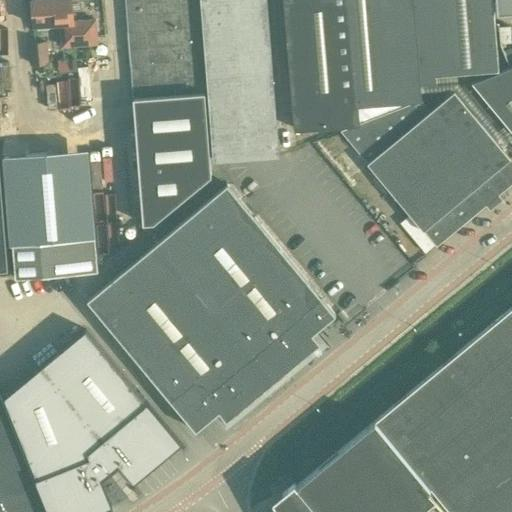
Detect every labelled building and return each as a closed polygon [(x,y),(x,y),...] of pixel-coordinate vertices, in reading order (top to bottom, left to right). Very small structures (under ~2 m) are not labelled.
[(59,23),(72,22),(72,21),(70,0),(30,0),(32,25),(59,23)] [(124,0),(144,222),(144,223),(146,222),(198,183),(209,174),(203,91),(204,91),(207,91),(212,159),(214,159),(276,154),(271,87),(264,0),(124,0)] [(284,0),(295,128),(359,123),(357,103),(355,78),(348,0),(284,0)] [(348,0),(355,78),(357,103),(420,97),(418,74),(412,0),(348,0)] [(412,0),(418,74),(500,67),(494,0),(412,0)] [(511,0),(496,0),(498,13),(511,11),(511,0)] [(60,46),(95,44),(94,20),(72,21),(72,22),(59,23),(60,46)] [(45,62),(44,42),(27,43),(29,63),(45,62)] [(507,124),(511,129),(511,64),(461,86),(499,130),(507,124)] [(419,100),(359,123),(341,130),(438,245),(486,205),(490,210),(503,199),(499,194),(511,183),(511,158),(455,90),(429,112),(419,100)] [(87,148),(5,155),(13,245),(95,238),(87,148)] [(88,300),(196,430),(246,389),(257,394),(288,368),(285,356),(335,315),(227,184),(88,300)] [(96,271),(95,238),(13,245),(15,278),(96,271)] [(511,511),(511,307),(275,504),(281,511),(398,511),(431,485),(453,511),(511,511)] [(134,478),(162,455),(178,441),(146,403),(87,330),(41,366),(120,462),(134,478)] [(109,476),(116,470),(113,467),(120,462),(41,366),(4,396),(37,478),(50,511),(86,511),(109,503),(100,479),(107,473),(109,476)] [(29,478),(0,401),(0,511),(47,511),(33,476),(29,478)]
